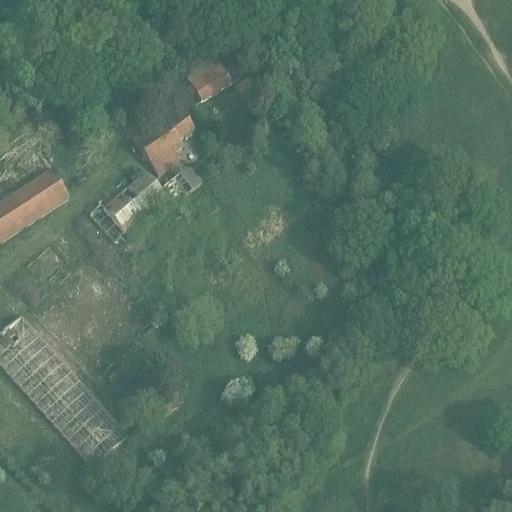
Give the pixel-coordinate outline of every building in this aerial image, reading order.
[(57,87),(84,67),(55,31),(30,50),(57,87)] [(231,86),(241,80),(223,49),(181,74),(189,87),(200,105),(231,87),(231,86)] [(248,79),(233,89),(245,105),(260,95),(248,79)] [(145,131),(131,141),(158,179),(180,163),(175,155),(182,150),(178,144),(182,141),(186,142),(191,138),(191,134),(193,133),(181,117),(150,138),(145,131)] [(28,141),(0,159),(0,246),(68,201),(28,141)] [(173,204),(200,185),(188,169),(161,188),(173,204)] [(111,244),(123,234),(124,235),(166,200),(144,174),(126,189),(120,183),(96,203),(100,207),(88,217),(111,244)] [(0,337),(0,370),(91,472),(128,438),(21,319),(0,337)]
